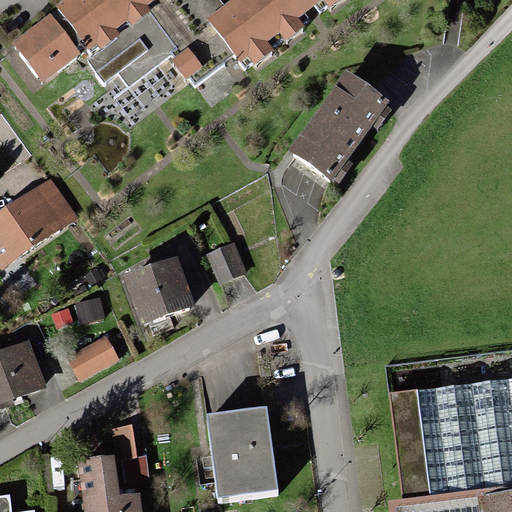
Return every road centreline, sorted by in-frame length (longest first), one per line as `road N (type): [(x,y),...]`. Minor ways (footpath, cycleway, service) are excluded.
road 1 (residential): [(307,273),(0,458)]
road 2 (residential): [(341,511),(307,273)]
road 3 (residential): [(394,165),(307,273)]
